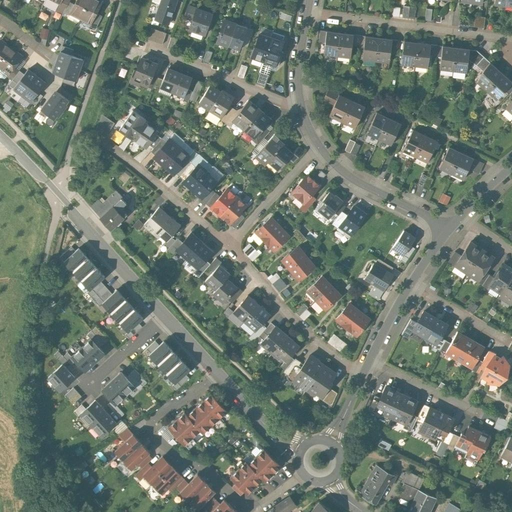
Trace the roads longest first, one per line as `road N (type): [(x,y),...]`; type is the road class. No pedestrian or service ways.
road 1 (residential): [(362,374),(99,138)]
road 2 (residential): [(449,227),(355,186),(318,151),(296,102),(311,10)]
road 3 (tertiary): [(0,139),(166,317)]
road 4 (residential): [(219,375),(149,419),(152,433),(257,511)]
road 5 (residential): [(511,59),(511,39),(311,10)]
road 6 (residential): [(362,374),(449,227)]
